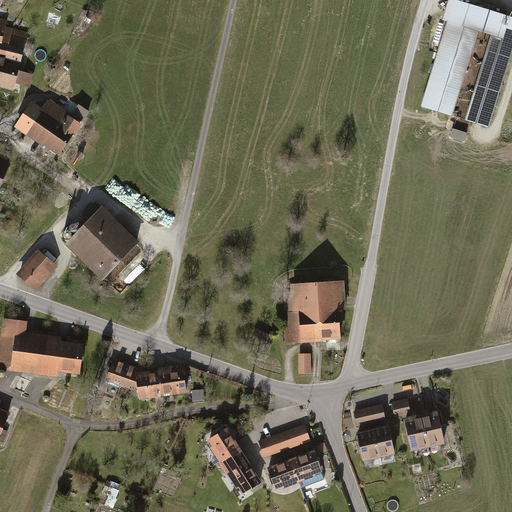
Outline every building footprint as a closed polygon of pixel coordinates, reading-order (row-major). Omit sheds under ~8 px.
[(448,24),(422,109),(454,118),(480,34),(492,37),(466,124),(490,131),(511,56),(511,19),(450,1),(443,23),(448,24)] [(11,24),(0,21),(0,91),(15,96),(17,88),(31,91),(35,77),(21,74),(30,40),(8,34),(11,24)] [(42,108),(31,101),(14,126),(59,157),(81,124),(71,118),(73,115),(49,98),(42,108)] [(0,163),(0,184),(8,168),(0,163)] [(113,190),(120,177),(109,171),(102,184),(113,190)] [(106,213),(68,251),(104,286),(142,248),(106,213)] [(37,295),(60,271),(42,253),(19,278),(37,295)] [(289,349),(344,346),(342,316),(349,315),(347,287),(296,290),(298,319),(287,319),(289,349)] [(27,337),(29,326),(9,324),(7,335),(2,335),(0,348),(0,374),(59,383),(60,378),(83,381),(87,351),(63,348),(64,342),(27,337)] [(274,340),(257,333),(252,344),(269,351),(274,340)] [(313,359),(300,359),(300,378),(313,378),(313,359)] [(141,372),(115,363),(109,386),(141,397),(141,379),(141,372)] [(141,397),(141,407),(190,400),(186,369),(160,373),(160,376),(141,379),(141,397)] [(206,405),(206,394),(194,395),(195,406),(206,405)] [(408,400),(393,403),(396,417),(411,414),(408,400)] [(382,405),(355,412),(358,426),(386,419),(382,405)] [(0,446),(12,415),(0,410),(0,446)] [(440,411),(405,419),(413,451),(448,442),(440,411)] [(303,424),(258,441),(265,458),(309,441),(303,424)] [(227,426),(205,440),(220,463),(216,465),(233,491),(235,490),(242,500),(265,486),(227,426)] [(389,426),(357,433),(364,462),(395,455),(389,426)] [(313,452),(269,468),(276,486),(299,478),(302,487),(324,480),(313,452)] [(104,503),(114,507),(123,484),(114,480),(104,503)]
